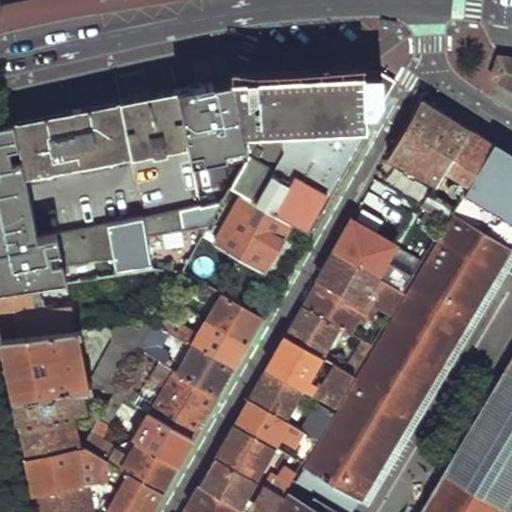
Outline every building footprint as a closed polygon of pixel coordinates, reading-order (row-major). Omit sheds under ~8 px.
[(511,58),(501,57),(495,78),(511,88),(511,58)] [(287,76),(232,80),(251,151),(230,188),(239,192),(241,194),(289,221),(310,233),(368,130),(365,72),(364,70),(287,76)] [(191,87),(176,89),(188,139),(194,164),(251,151),(232,80),(224,81),(191,87)] [(122,101),(132,150),(188,139),(176,89),(149,95),(122,101)] [(417,100),(386,156),(436,184),(470,128),(446,113),(423,98),(421,98),(417,100)] [(13,123),(25,176),(133,153),(132,150),(122,101),(102,105),(61,113),(13,123)] [(25,176),(13,123),(0,125),(0,256),(23,252),(22,246),(39,243),(25,176)] [(470,128),(436,184),(459,198),(493,143),(480,135),(470,128)] [(511,153),(499,146),(474,189),(472,188),(297,481),(348,511),(352,511),(457,337),(466,342),(487,307),(479,301),(510,248),(508,247),(511,239),(511,358),(504,371),(511,375),(511,153)] [(230,188),(224,198),(223,201),(231,205),(239,192),(230,188)] [(241,194),(213,245),(228,253),(261,271),(289,221),(241,194)] [(429,195),(422,206),(446,219),(452,209),(429,195)] [(352,218),(334,249),(378,275),(387,259),(396,245),(352,218)] [(23,252),(0,256),(0,291),(42,285),(152,267),(144,223),(39,243),(22,246),(23,252)] [(202,238),(183,271),(210,286),(228,253),(213,245),(202,238)] [(334,249),(317,279),(365,306),(370,296),(381,277),(378,275),(334,249)] [(387,259),(378,275),(381,277),(404,290),(413,275),(387,259)] [(381,277),(370,296),(393,309),(404,290),(381,277)] [(317,279),(301,306),(339,327),(350,333),(365,306),(317,279)] [(0,328),(2,339),(47,334),(44,321),(34,322),(29,297),(39,296),(43,295),(42,285),(0,291),(0,328)] [(221,292),(206,318),(248,341),(262,315),(221,292)] [(29,297),(34,322),(44,321),(42,309),(39,296),(29,297)] [(301,306),(285,336),(320,355),(322,356),(339,327),(301,306)] [(44,321),(47,334),(74,332),(71,307),(42,309),(44,321)] [(167,332),(190,345),(232,369),(248,341),(206,318),(196,335),(159,314),(152,324),(167,332)] [(152,324),(141,344),(138,350),(161,363),(165,354),(152,347),(153,343),(160,346),(167,332),(152,324)] [(9,372),(16,405),(82,396),(87,395),(91,395),(88,385),(84,384),(74,332),(47,334),(2,339),(9,372)] [(120,332),(88,385),(91,395),(113,392),(138,350),(141,344),(120,332)] [(351,334),(347,345),(355,351),(344,369),(353,375),(371,345),(364,342),(351,334)] [(285,336),(267,367),(303,387),(307,378),(320,355),(285,336)] [(367,337),(364,342),(371,345),(374,341),(367,337)] [(190,345),(176,371),(217,394),(232,369),(190,345)] [(335,364),(322,387),(317,395),(327,401),(335,405),(353,375),(344,369),(335,364)] [(267,367),(250,398),(285,417),(303,387),(267,367)] [(173,369),(149,413),(192,438),(217,394),(176,371),(173,369)] [(506,505),(511,495),(511,375),(504,371),(446,469),(506,505)] [(307,378),(303,387),(317,395),(322,387),(307,378)] [(113,392),(98,419),(108,425),(123,397),(113,392)] [(82,396),(85,416),(90,415),(87,395),(82,396)] [(18,415),(21,426),(67,419),(74,418),(85,416),(82,396),(16,405),(18,415)] [(285,417),(250,398),(235,424),(274,446),(285,417)] [(327,401),(322,408),(330,413),(335,405),(327,401)] [(314,403),(301,427),(316,436),(330,413),(322,408),(314,403)] [(149,413),(135,439),(137,440),(178,464),(192,438),(149,413)] [(67,419),(73,447),(79,445),(74,418),(67,419)] [(24,441),(27,457),(73,447),(67,419),(21,426),(24,441)] [(274,446),(235,424),(218,454),(257,476),(274,446)] [(89,434),(83,445),(93,450),(99,440),(89,434)] [(105,456),(162,491),(178,464),(137,440),(128,455),(99,440),(93,450),(105,456)] [(30,473),(34,493),(91,482),(108,479),(105,456),(93,450),(83,445),(79,445),(73,447),(27,457),(30,473)] [(218,454),(200,486),(239,508),(247,511),(271,511),(295,472),(288,468),(287,467),(279,480),(270,474),(255,500),(246,494),(257,476),(218,454)] [(105,456),(108,479),(91,482),(93,495),(96,507),(106,511),(150,511),(162,491),(105,456)] [(293,457),(288,468),(295,472),(301,462),(293,457)] [(502,511),(506,505),(446,469),(420,511),(502,511)] [(38,511),(96,511),(96,507),(83,511),(81,497),(93,495),(91,482),(34,493),(38,511)] [(200,486),(187,507),(195,511),(236,511),(239,508),(200,486)] [(81,497),(83,511),(96,507),(93,495),(81,497)] [(314,511),(288,496),(278,511),(314,511)]
